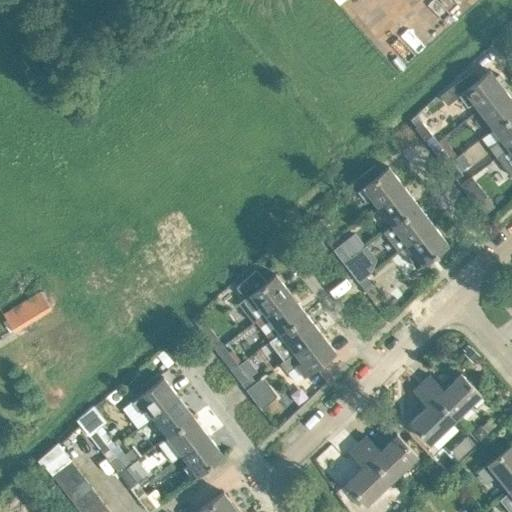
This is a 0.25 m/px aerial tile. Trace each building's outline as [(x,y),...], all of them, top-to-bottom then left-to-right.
[(470,73),(440,95),(447,105),(460,95),(467,104),(472,100),(479,108),(504,89),(503,88),(507,85),(500,75),(496,78),(490,70),(475,80),(470,73)] [(493,127),(511,112),(511,99),(504,89),(479,108),(493,127)] [(479,111),(464,121),(472,132),(487,122),(479,111)] [(511,112),(493,127),(502,138),(489,147),(496,156),(511,142),(511,112)] [(425,140),(432,135),(421,121),(414,127),(425,140)] [(511,176),(511,175),(511,142),(496,156),(511,176)] [(444,165),(451,160),(441,147),(434,152),(444,165)] [(451,160),(444,165),(455,179),(462,173),(459,170),(470,163),(462,152),(457,156),(452,161),(451,160)] [(377,205),(403,185),(388,166),(377,174),(371,166),(345,186),(352,195),(358,190),(366,201),(371,197),(377,205)] [(392,224),(418,205),(403,185),(377,205),(392,224)] [(481,199),(471,186),(464,191),(483,215),(494,206),(486,196),(481,199)] [(398,250),(407,243),(432,224),(418,205),(392,224),(384,231),(398,250)] [(324,237),(331,231),(320,218),(313,223),(324,237)] [(417,267),(448,244),(432,224),(407,243),(413,252),(408,256),(417,267)] [(343,262),(350,257),(340,244),(333,249),(343,262)] [(350,257),(343,262),(353,275),(358,281),(366,275),(369,272),(355,253),(350,257)] [(265,281),(255,269),(236,287),(244,298),(238,302),(253,322),(265,313),(291,294),(275,273),(265,281)] [(370,281),(363,287),(373,300),(380,295),(370,281)] [(14,332),(51,309),(40,291),(3,313),(14,332)] [(280,333),(306,313),(291,294),(265,313),(280,333)] [(284,360),(320,332),(306,313),(280,333),(270,341),(284,360)] [(211,344),(218,339),(207,325),(200,331),(211,344)] [(304,375),(335,351),(320,332),(284,360),(280,362),(287,370),(295,363),(304,375)] [(231,371),(238,365),(227,351),(220,356),(231,371)] [(240,383),(247,377),(238,365),(231,371),(240,383)] [(481,394),(460,372),(443,389),(429,374),(421,382),(455,418),(481,394)] [(154,416),(178,397),(163,377),(147,389),(133,400),(141,410),(146,406),(154,416)] [(267,387),(260,377),(245,389),(260,408),(267,403),(277,394),(270,385),(267,387)] [(430,442),(455,418),(421,382),(413,390),(426,404),(409,421),(430,442)] [(137,430),(117,406),(125,400),(111,383),(92,398),(125,440),(137,430)] [(168,435),(193,416),(178,397),(154,416),(168,435)] [(182,455),(208,435),(193,416),(168,435),(158,444),(171,461),(181,453),(182,455)] [(478,440),(494,426),(488,419),(472,433),(478,440)] [(101,435),(96,428),(89,434),(99,447),(104,454),(111,449),(111,448),(114,445),(105,432),(101,435)] [(417,455),(411,448),(396,433),(379,449),(365,435),(357,443),(392,479),(417,455)] [(192,478),(223,454),(208,435),(182,455),(188,462),(183,467),(192,478)] [(366,503),(382,489),(392,479),(357,443),(349,451),(363,465),(346,481),(366,503)] [(511,445),(510,444),(494,456),(476,471),(486,483),(497,474),(509,490),(511,487),(511,445)] [(116,455),(115,454),(111,449),(104,454),(119,473),(126,468),(124,466),(131,461),(137,456),(132,449),(125,454),(122,450),(116,455)] [(52,474),(71,460),(63,450),(44,464),(52,474)] [(59,483),(78,468),(71,460),(52,474),(59,483)] [(84,477),(78,468),(59,483),(66,492),(84,477)] [(134,492),(141,487),(126,468),(119,473),(134,492)] [(73,501),(92,487),(84,477),(66,492),(73,501)] [(80,510),(99,496),(92,487),(73,501),(80,510)] [(148,511),(155,506),(141,487),(134,492),(148,511)] [(511,487),(509,490),(502,496),(511,507),(511,487)] [(197,510),(194,511),(237,511),(223,491),(197,510)] [(95,511),(105,505),(99,496),(80,510),(81,511),(95,511)]
